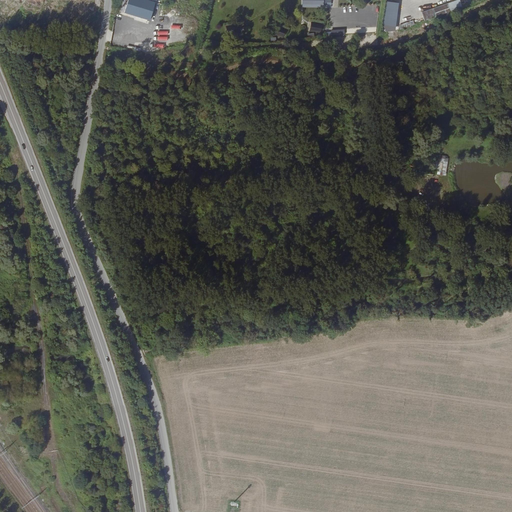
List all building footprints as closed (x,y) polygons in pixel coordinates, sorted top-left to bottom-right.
[(152,20),(157,1),(151,0),(122,0),(120,12),(152,20)] [(396,32),(400,3),(385,1),(382,25),(385,25),(384,31),(396,32)] [(462,1),(423,10),(425,20),(464,10),(462,1)] [(171,25),(182,22),(181,18),(180,14),(166,18),(167,22),(171,21),(171,25)] [(283,39),(286,33),(283,32),(284,28),(279,26),(272,40),(275,41),(278,37),(283,39)] [(173,39),(183,39),(183,31),(172,31),(173,39)] [(447,175),(448,159),(436,158),(435,169),(439,169),(438,175),(447,175)]
